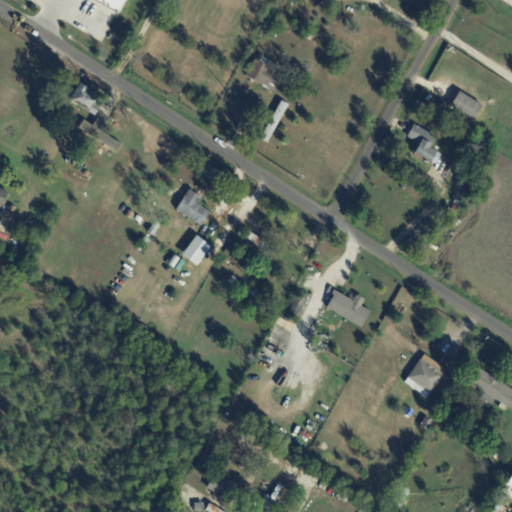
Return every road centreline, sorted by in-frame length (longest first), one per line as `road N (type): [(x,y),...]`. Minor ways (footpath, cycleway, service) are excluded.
road 1 (residential): [(511,332),(0,7)]
road 2 (residential): [(333,222),(462,0)]
